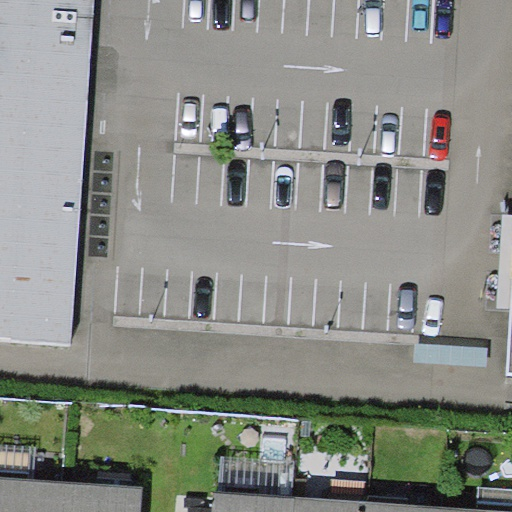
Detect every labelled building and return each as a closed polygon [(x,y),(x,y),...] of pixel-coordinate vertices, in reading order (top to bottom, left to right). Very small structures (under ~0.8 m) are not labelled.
[(90,0),(0,0),(0,337),(68,342),(90,0)] [(58,511),(61,482),(0,477),(0,511),(58,511)] [(134,511),(136,486),(61,482),(58,511),(134,511)] [(291,511),(293,496),(213,492),(211,511),(291,511)] [(367,511),(368,501),(293,496),(291,511),(367,511)] [(444,511),(445,506),(368,501),(367,511),(444,511)]
